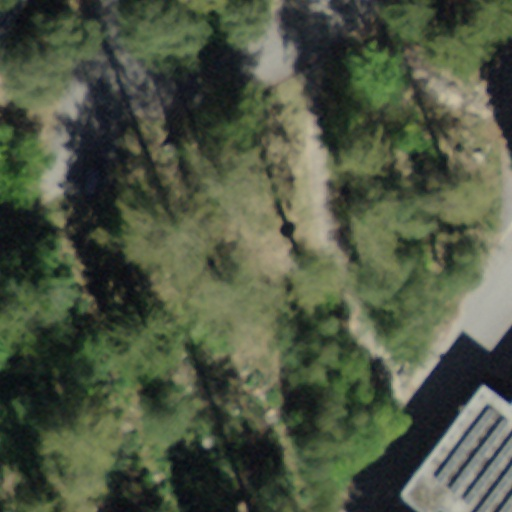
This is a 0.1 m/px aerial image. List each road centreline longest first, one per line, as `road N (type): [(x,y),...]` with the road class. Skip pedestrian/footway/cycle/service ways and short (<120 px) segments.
road 1 (residential): [(372,0),(351,35),(135,134),(69,120),(72,78),(99,0)]
road 2 (residential): [(377,511),(511,307)]
